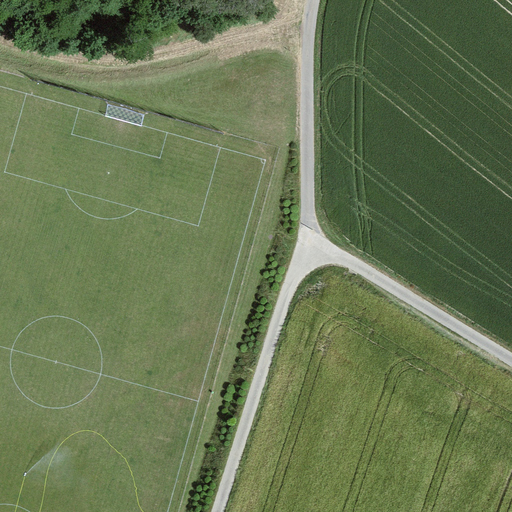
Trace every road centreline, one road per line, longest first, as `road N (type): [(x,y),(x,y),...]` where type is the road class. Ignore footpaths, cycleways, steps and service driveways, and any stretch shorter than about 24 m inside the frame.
road 1 (unclassified): [(213,511),(305,226)]
road 2 (track): [(305,226),(511,351)]
road 3 (track): [(305,226),(309,0)]
